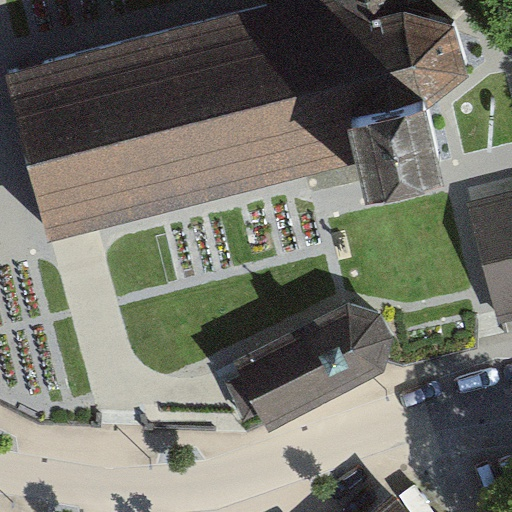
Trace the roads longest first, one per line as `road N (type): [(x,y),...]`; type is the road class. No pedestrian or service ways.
road 1 (residential): [(121,493),(212,483),(428,410)]
road 2 (residential): [(0,469),(121,493)]
